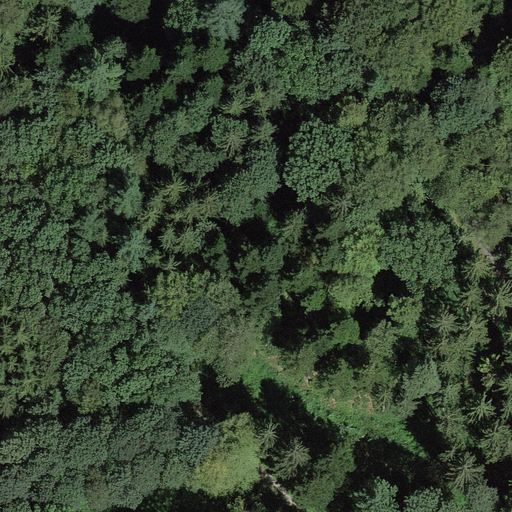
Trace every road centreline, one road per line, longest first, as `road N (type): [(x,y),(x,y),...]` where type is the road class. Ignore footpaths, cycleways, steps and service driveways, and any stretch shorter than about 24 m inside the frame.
road 1 (track): [(0,173),(289,511)]
road 2 (unclassified): [(511,278),(408,115),(311,33),(242,0)]
